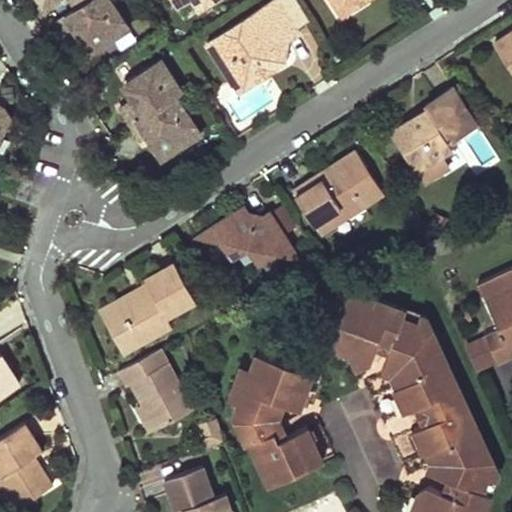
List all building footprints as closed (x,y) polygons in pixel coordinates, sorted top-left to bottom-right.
[(128,24),(111,0),(77,0),(73,3),(53,16),(65,35),(76,28),(83,39),(90,50),(128,24)] [(299,27),(281,0),(260,0),(204,35),(228,74),(244,65),(250,76),(265,67),(283,56),(274,43),(299,27)] [(343,0),(330,0),(338,11),(347,5),(343,0)] [(511,29),(495,40),(511,66),(511,29)] [(175,74),(161,52),(126,74),(136,91),(130,95),(118,102),(121,106),(175,74)] [(244,65),(228,74),(235,86),(250,76),(244,65)] [(136,91),(126,74),(120,77),(130,95),(136,91)] [(175,74),(121,106),(129,120),(173,93),(182,87),(175,74)] [(402,143),(418,168),(425,179),(460,156),(454,146),(450,140),(477,122),(453,85),(426,102),(428,106),(435,116),(421,124),(407,118),(402,143)] [(198,130),(173,93),(129,120),(139,135),(146,131),(160,153),(198,130)] [(0,140),(15,115),(5,103),(0,100),(0,140)] [(417,112),(407,118),(421,124),(435,116),(428,106),(417,112)] [(407,118),(393,128),(402,143),(407,118)] [(308,179),(293,186),(314,219),(341,203),(348,213),(383,190),(355,148),(332,162),(336,169),(312,185),(308,179)] [(321,170),(308,179),(312,185),(336,169),(332,162),(321,170)] [(23,170),(15,189),(26,193),(34,174),(23,170)] [(249,208),(246,202),(227,214),(215,222),(223,234),(234,251),(239,247),(245,257),(254,251),(258,257),(274,247),(249,208)] [(341,203),(314,219),(321,229),(348,213),(341,203)] [(264,211),(249,208),(274,247),(297,251),(270,208),(264,211)] [(223,234),(215,222),(201,231),(223,234)] [(167,312),(195,297),(174,259),(144,275),(148,283),(116,300),(138,339),(172,322),(167,312)] [(511,264),(478,281),(499,327),(485,333),(487,338),(496,358),(499,362),(511,355),(511,348),(510,344),(511,343),(511,264)] [(144,275),(96,302),(113,331),(123,348),(138,339),(116,300),(148,283),(144,275)] [(416,511),(478,511),(487,489),(480,486),(485,472),(492,474),(495,467),(473,421),(466,424),(460,410),(466,407),(450,373),(444,376),(437,361),(443,358),(421,312),(414,310),(412,317),(398,312),(400,305),(340,283),(326,323),(337,327),(332,343),(345,347),(353,363),(367,356),(372,339),(375,329),(388,333),(385,343),(379,360),(392,365),(399,379),(390,383),(401,407),(419,399),(428,394),(436,411),(427,416),(410,424),(421,448),(429,444),(435,457),(431,470),(450,476),(459,479),(455,491),(446,488),(427,482),(415,489),(421,499),(416,511)] [(414,310),(400,305),(398,312),(412,317),(414,310)] [(326,323),(320,339),(332,343),(337,327),(326,323)] [(372,339),(385,343),(388,333),(375,329),(372,339)] [(477,367),(496,358),(487,338),(468,347),(477,367)] [(193,406),(159,345),(116,368),(125,384),(130,381),(141,402),(155,428),(193,406)] [(276,477),(319,457),(302,423),(282,432),(276,435),(267,415),(273,398),(279,400),(295,406),(308,370),(252,350),(247,366),(239,386),(243,387),(238,401),(234,400),(229,414),(243,442),(246,440),(259,469),(270,464),(276,477)] [(0,390),(19,378),(11,366),(1,351),(0,351),(0,390)] [(450,373),(443,358),(437,361),(444,376),(450,373)] [(247,366),(237,363),(225,396),(234,400),(238,401),(243,387),(239,386),(247,366)] [(419,399),(427,416),(436,411),(428,394),(419,399)] [(274,415),(279,400),(273,398),(267,415),(276,435),(282,432),(274,415)] [(155,428),(141,402),(134,405),(142,419),(149,431),(155,428)] [(473,421),(466,407),(460,410),(466,424),(473,421)] [(213,412),(203,416),(207,430),(217,426),(213,412)] [(40,444),(22,417),(0,431),(0,462),(4,468),(0,470),(0,474),(18,502),(34,491),(54,479),(33,448),(40,444)] [(207,430),(198,433),(201,443),(221,436),(217,426),(207,430)] [(213,493),(201,463),(165,476),(173,498),(176,507),(184,504),(187,511),(221,511),(232,508),(226,489),(213,493)] [(270,464),(259,469),(266,482),(276,477),(270,464)] [(487,489),(492,474),(485,472),(480,486),(487,489)] [(18,502),(0,474),(0,483),(13,504),(18,502)] [(450,476),(446,488),(455,491),(459,479),(450,476)]
